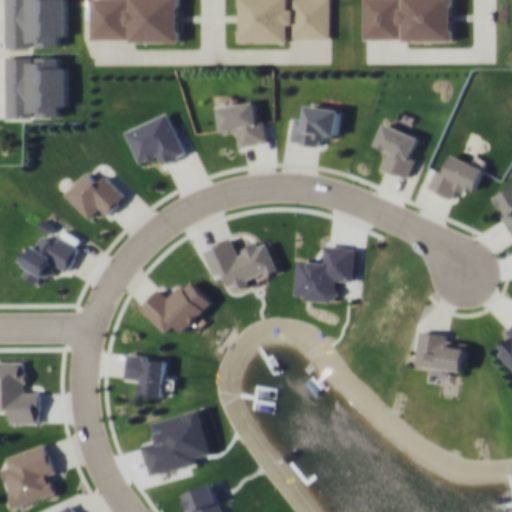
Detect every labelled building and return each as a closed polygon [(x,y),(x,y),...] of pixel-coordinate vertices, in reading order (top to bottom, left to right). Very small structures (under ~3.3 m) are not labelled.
[(68,35),(68,0),(6,0),(7,46),(60,46),(59,35),(68,35)] [(182,39),(182,0),(92,0),(92,39),(182,39)] [(331,0),(241,0),(241,39),(331,39),(331,0)] [(364,0),(364,39),(455,39),(455,0),(364,0)] [(59,54),(7,54),(7,116),(60,116),(60,106),(68,106),(68,64),(59,64),(59,54)] [(218,105),(222,128),(235,127),(237,146),(267,141),(261,98),(218,105)] [(339,137),(343,107),(308,103),(307,116),(295,115),(292,142),(322,145),(323,135),(339,137)] [(127,128),(140,163),(161,155),(164,163),(188,153),(172,111),(127,128)] [(376,144),(387,148),(381,167),(410,177),(424,135),(384,121),(376,144)] [(429,187),(460,199),(465,184),(477,188),(486,165),(454,153),(446,172),(436,168),(429,187)] [(96,179),(87,170),(65,192),(91,218),(99,210),(106,217),(128,195),(104,171),(96,179)] [(511,231),(511,187),(495,195),(511,231)] [(82,248),(59,233),(51,245),(40,238),(31,254),(26,251),(21,260),(29,265),(23,274),(39,283),(44,274),(49,277),(57,263),(68,271),(82,248)] [(282,270),(271,242),(261,246),(259,239),(239,247),(235,236),(204,248),(215,276),(227,272),(233,289),(282,270)] [(216,301),(189,275),(172,294),(163,285),(142,307),(169,332),(176,325),(185,334),(216,301)] [(511,360),(511,325),(504,332),(509,339),(500,347),(511,360)] [(466,370),(469,341),(459,340),(460,333),(421,329),(418,364),(466,370)] [(126,381),(144,382),(143,394),(166,396),(169,356),(128,353),(126,381)] [(7,454),(10,465),(1,468),(13,507),(56,494),(50,472),(57,470),(48,442),(7,454)] [(184,492),(190,511),(225,511),(215,482),(184,492)] [(80,511),(74,501),(54,511),(80,511)]
